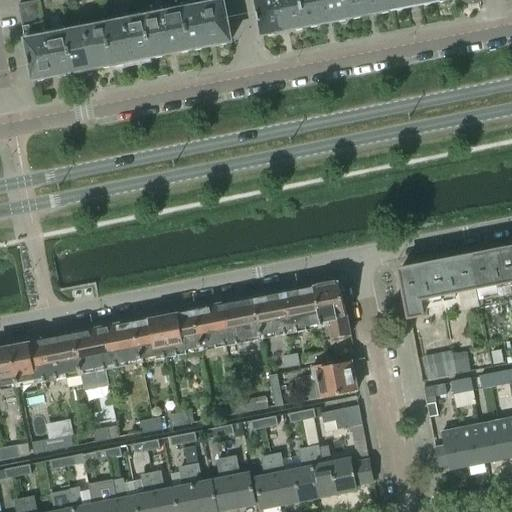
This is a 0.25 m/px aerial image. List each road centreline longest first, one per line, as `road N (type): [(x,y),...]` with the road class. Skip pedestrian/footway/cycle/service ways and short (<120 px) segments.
road 1 (secondary): [(0,215),(511,112)]
road 2 (secondary): [(511,87),(0,189)]
road 3 (residential): [(0,325),(358,256)]
road 4 (residential): [(409,511),(358,256)]
road 5 (residential): [(502,33),(253,82)]
road 6 (residential): [(253,82),(15,128)]
road 7 (residential): [(358,256),(511,225)]
